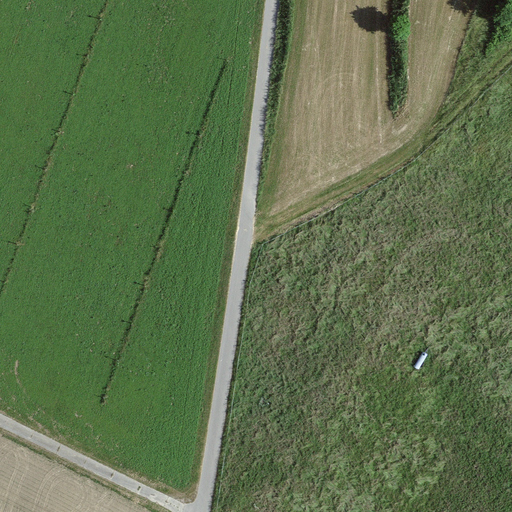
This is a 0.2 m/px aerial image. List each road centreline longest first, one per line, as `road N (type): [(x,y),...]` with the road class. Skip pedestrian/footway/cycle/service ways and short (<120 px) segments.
road 1 (track): [(511,54),(412,154),(243,242)]
road 2 (track): [(0,421),(186,511)]
